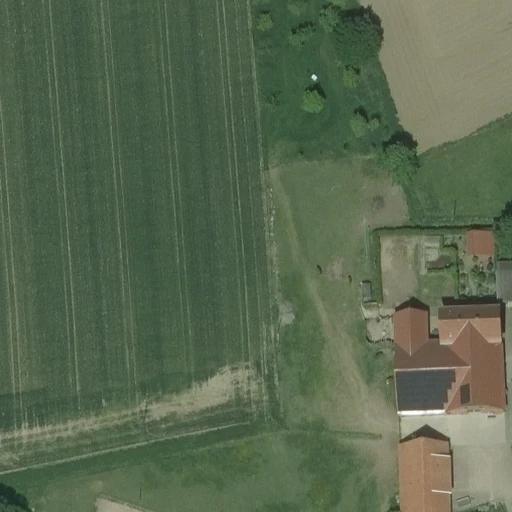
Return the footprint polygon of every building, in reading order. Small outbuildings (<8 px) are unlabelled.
[(472,234),(473,259),(500,258),(499,233),(472,234)] [(511,304),(511,263),(503,264),(504,305),(511,304)] [(499,316),(442,317),(442,346),(443,352),(500,351),(500,350),(499,316)] [(500,351),(443,352),(442,346),(427,347),(426,318),(395,319),(398,419),(503,415),(500,351)] [(447,447),(399,448),(400,511),(449,511),(449,499),(450,499),(449,462),(448,462),(447,447)]
